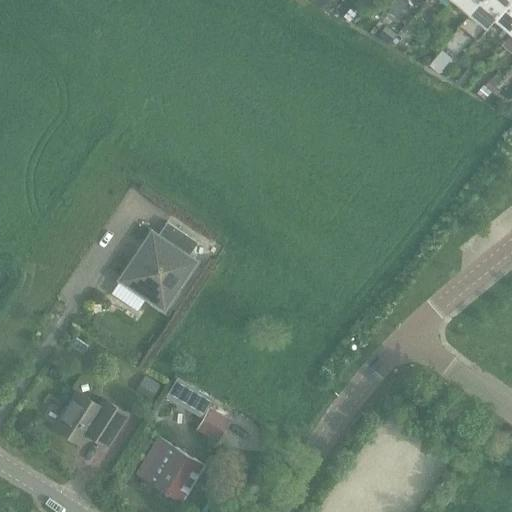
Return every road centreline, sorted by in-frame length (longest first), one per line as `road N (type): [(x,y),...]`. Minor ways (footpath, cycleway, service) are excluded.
road 1 (unclassified): [(273,511),(402,336)]
road 2 (residential): [(402,336),(511,243)]
road 3 (unclassified): [(511,409),(402,336)]
